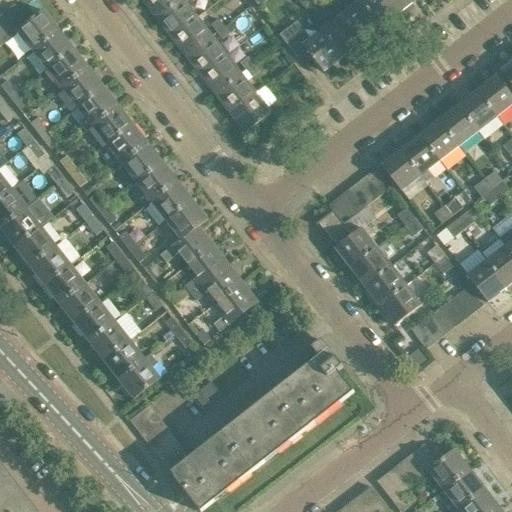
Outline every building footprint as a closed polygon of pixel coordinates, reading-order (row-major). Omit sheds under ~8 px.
[(142,0),(141,1),(156,20),(181,0),(142,0)] [(181,0),(156,20),(171,39),(197,18),(183,0),(181,0)] [(380,28),(400,13),(389,0),(362,0),(360,2),(380,28)] [(389,0),(400,13),(416,0),(389,0)] [(361,43),(380,28),(360,2),(341,17),(361,43)] [(14,5),(4,14),(19,32),(30,24),(14,5)] [(19,32),(17,33),(32,52),(59,32),(44,12),(30,24),(19,32)] [(0,27),(9,40),(17,33),(19,32),(4,14),(0,16),(0,27)] [(343,58),(361,43),(341,17),(322,32),(343,58)] [(171,39),(186,58),(212,37),(197,18),(171,39)] [(217,33),(224,27),(219,20),(211,26),(217,33)] [(324,73),(343,58),(322,32),(319,34),(305,32),(297,22),(280,36),(297,58),(306,50),(324,73)] [(0,47),(9,40),(0,27),(0,47)] [(230,35),(224,27),(217,33),(222,40),(230,35)] [(74,51),(59,32),(32,52),(47,71),(74,51)] [(186,58),(200,76),(227,56),(212,37),(186,58)] [(280,50),(272,56),(277,62),(285,56),(280,50)] [(62,90),(89,69),(74,51),(47,71),(62,90)] [(200,76),(215,95),(241,75),(227,56),(200,76)] [(246,71),(253,65),(248,58),(240,64),(246,71)] [(511,86),(511,64),(501,73),(511,86)] [(259,73),(253,65),(246,71),(252,78),(259,73)] [(104,89),(89,69),(62,90),(77,109),(104,89)] [(256,94),(241,75),(215,95),(230,114),(256,94)] [(496,119),(511,106),(511,97),(495,77),(476,92),(496,119)] [(11,100),(18,94),(8,81),(1,87),(11,100)] [(92,128),(118,107),(104,89),(77,109),(85,119),(79,124),(86,132),(92,128)] [(478,133),(496,119),(476,92),(457,107),(478,133)] [(28,107),(18,94),(11,100),(21,113),(28,107)] [(256,94),(230,114),(245,134),(271,113),(256,94)] [(298,97),(288,105),(296,115),(306,106),(298,97)] [(4,105),(0,107),(0,113),(7,123),(14,118),(4,105)] [(134,126),(118,107),(92,128),(107,147),(134,126)] [(458,148),(478,133),(457,107),(438,121),(458,148)] [(41,138),(47,132),(37,119),(31,125),(41,138)] [(440,162),(458,148),(438,121),(419,136),(440,162)] [(122,166),(148,145),(134,126),(107,147),(122,166)] [(34,143),(24,130),(17,135),(27,148),(34,143)] [(57,145),(47,132),(41,138),(50,150),(57,145)] [(421,177),(440,162),(419,136),(400,151),(421,177)] [(34,143),(27,148),(37,161),(44,155),(34,143)] [(163,164),(148,145),(122,166),(136,185),(163,164)] [(428,186),(421,177),(400,151),(381,166),(408,201),(428,186)] [(70,175),(77,170),(67,157),(60,163),(70,175)] [(151,204),(178,183),(163,164),(136,185),(151,204)] [(47,173),(56,186),(63,180),(53,168),(47,173)] [(87,183),(77,170),(70,175),(80,189),(87,183)] [(367,177),(381,196),(391,189),(376,170),(367,177)] [(491,191),(502,182),(495,172),(484,181),(491,191)] [(0,199),(12,190),(0,174),(0,199)] [(372,203),(381,196),(367,177),(357,184),(372,203)] [(74,193),(63,180),(56,186),(67,199),(74,193)] [(474,189),(479,196),(481,198),(491,191),(484,181),(474,189)] [(491,191),(498,200),(509,191),(502,182),(491,191)] [(193,202),(178,183),(151,204),(166,223),(193,202)] [(348,192),(362,210),(372,203),(357,184),(348,192)] [(0,230),(27,209),(12,190),(0,199),(0,230)] [(491,191),(481,198),(488,207),(498,200),(491,191)] [(353,218),(362,210),(348,192),(338,199),(353,218)] [(455,199),(462,209),(471,202),(463,193),(455,199)] [(100,213),(106,208),(96,195),(89,200),(100,213)] [(343,225),(350,219),(353,218),(338,199),(329,206),(333,212),(343,225)] [(444,207),(452,217),(462,209),(455,199),(444,207)] [(166,223),(180,241),(181,241),(199,227),(199,228),(208,221),(193,202),(166,223)] [(93,218),(83,205),(76,211),(86,224),(93,218)] [(434,216),(441,225),(452,217),(444,207),(434,216)] [(116,221),(106,208),(100,213),(110,226),(116,221)] [(42,228),(27,209),(0,230),(0,231),(14,249),(42,228)] [(415,219),(407,209),(397,217),(405,227),(415,219)] [(343,225),(333,212),(318,224),(337,247),(359,231),(350,219),(343,225)] [(456,222),(463,232),(474,223),(466,214),(456,222)] [(93,218),(86,224),(96,237),(103,231),(93,218)] [(423,230),(415,219),(405,227),(413,238),(423,230)] [(456,222),(445,230),(452,240),(463,232),(456,222)] [(188,265),(213,246),(199,228),(199,227),(181,241),(180,241),(160,257),(167,265),(180,254),(188,265)] [(29,268),(57,247),(42,228),(14,249),(29,268)] [(350,269),(376,248),(362,230),(359,231),(337,247),(337,248),(335,250),(350,269)] [(129,251),(136,246),(126,233),(119,238),(129,251)] [(123,256),(113,243),(106,249),(116,262),(123,256)] [(146,258),(136,246),(129,251),(139,264),(146,258)] [(228,265),(213,246),(188,265),(197,277),(184,287),(190,295),(228,265)] [(72,266),(57,247),(29,268),(44,287),(72,266)] [(444,257),(436,247),(426,254),(434,265),(444,257)] [(486,262),(506,289),(511,284),(511,256),(505,247),(486,262)] [(391,268),(376,248),(350,269),(365,288),(391,268)] [(123,256),(116,262),(126,274),(133,269),(123,256)] [(444,257),(434,265),(443,275),(452,268),(444,257)] [(467,277),(488,303),(506,289),(486,262),(467,277)] [(218,304),(243,283),(228,265),(190,295),(196,302),(209,292),(218,304)] [(59,306),(87,285),(72,266),(44,287),(59,306)] [(391,268),(365,288),(379,307),(406,287),(391,268)] [(145,299),(152,294),(142,281),(135,286),(145,299)] [(258,303),(243,283),(218,304),(227,315),(214,325),(220,333),(258,303)] [(101,303),(87,285),(59,306),(73,325),(101,303)] [(421,306),(406,287),(379,307),(394,327),(421,306)] [(457,297),(472,316),(483,307),(468,288),(457,297)] [(162,306),(152,294),(145,299),(155,312),(162,306)] [(448,304),(463,323),(472,316),(457,297),(448,304)] [(88,344),(116,322),(101,303),(73,325),(88,344)] [(439,311),(453,330),(463,323),(448,304),(439,311)] [(430,318),(445,337),(453,330),(439,311),(430,318)] [(421,325),(436,344),(445,337),(430,318),(421,325)] [(182,332),(172,319),(165,324),(175,338),(182,332)] [(131,341),(116,322),(88,344),(103,363),(131,341)] [(412,332),(427,351),(436,344),(421,325),(412,332)] [(211,340),(204,330),(196,336),(204,346),(211,340)] [(182,332),(175,338),(185,350),(192,344),(182,332)] [(131,341),(103,363),(118,382),(139,365),(146,360),(131,341)] [(322,341),(321,342),(311,349),(322,363),(194,463),(174,479),(200,511),(203,511),(354,394),(338,373),(343,369),(322,341)] [(427,360),(419,349),(409,357),(418,368),(427,360)] [(161,379),(146,360),(139,365),(118,382),(133,401),(161,379)] [(211,384),(192,398),(202,410),(221,396),(211,384)] [(130,422),(137,432),(157,416),(150,407),(130,422)] [(137,432),(145,441),(164,425),(157,416),(137,432)] [(145,441),(152,450),(172,435),(164,425),(145,441)] [(152,450),(159,460),(179,444),(172,435),(152,450)] [(159,460),(167,469),(187,454),(179,444),(159,460)] [(414,453),(429,472),(438,464),(424,446),(414,453)] [(455,451),(438,464),(429,472),(428,472),(428,473),(443,492),(470,471),(455,451)] [(428,472),(429,472),(414,453),(405,460),(420,479),(428,473),(428,472)] [(167,469),(174,479),(194,463),(187,454),(167,469)] [(405,460),(395,468),(411,487),(420,479),(405,460)] [(401,494),(411,487),(395,468),(386,475),(401,494)] [(485,489),(470,471),(443,492),(458,510),(485,489)] [(0,511),(28,511),(0,475),(0,511)] [(392,502),(399,496),(401,494),(386,475),(377,483),(392,502)] [(373,511),(378,511),(385,506),(370,488),(361,495),(373,511)] [(494,511),(500,508),(485,489),(458,510),(455,511),(494,511)] [(358,511),(373,511),(361,495),(351,503),(358,511)] [(404,511),(408,508),(399,496),(392,502),(399,511),(404,511)] [(358,511),(351,503),(341,510),(342,511),(358,511)]
